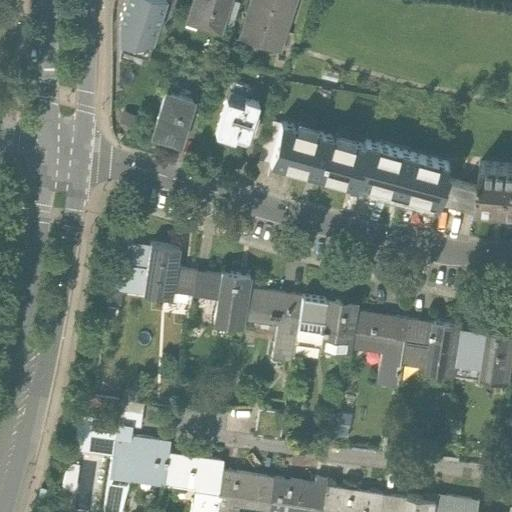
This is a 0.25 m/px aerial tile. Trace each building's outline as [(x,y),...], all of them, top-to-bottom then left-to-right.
[(147,54),(163,0),(124,0),(118,20),(118,46),(147,54)] [(192,0),(187,21),(218,30),(221,23),(227,0),(192,0)] [(228,0),(227,0),(221,23),(232,26),(239,3),(228,0)] [(291,0),(253,0),(244,31),(277,42),(278,42),(282,31),(285,20),(291,0)] [(295,36),(282,31),(278,42),(277,42),(268,71),(284,73),(295,36)] [(323,69),(320,81),(336,85),(339,74),(323,69)] [(191,100),(165,91),(152,134),(178,142),(191,100)] [(242,103),(226,98),(215,133),(232,138),(234,133),(246,137),(248,129),(249,130),(253,128),(257,115),(253,114),(257,102),(244,97),(242,103)] [(141,116),(124,111),(120,123),(137,128),(141,116)] [(257,159),(270,162),(280,124),(269,121),(257,159)] [(364,146),(280,124),(270,162),(270,163),(353,186),(354,182),(364,146)] [(364,146),(354,182),(437,204),(443,182),(448,165),(365,143),(364,146)] [(511,170),(479,167),(476,191),(474,211),(511,214),(511,170)] [(476,191),(443,182),(437,204),(474,214),(474,211),(476,191)] [(172,289),(176,265),(179,245),(118,237),(110,288),(171,297),(172,289)] [(243,318),(248,284),(250,274),(176,265),(172,289),(214,295),(211,321),(242,326),(243,318)] [(294,344),(300,292),(248,284),(243,318),(276,323),(270,358),(291,361),(294,344)] [(349,347),(355,308),(356,301),(300,292),(294,344),(348,351),(349,347)] [(401,365),(409,316),(355,308),(349,347),(382,352),(376,384),(397,387),(401,365)] [(462,347),(465,327),(465,324),(409,316),(401,365),(429,369),(428,371),(458,375),(460,357),(462,347)] [(511,361),(511,329),(491,326),(491,330),(465,327),(462,347),(482,350),(481,361),(479,379),(509,383),(511,361)] [(136,390),(123,388),(122,398),(134,400),(136,390)] [(139,425),(142,401),(134,400),(122,398),(118,397),(115,418),(131,423),(139,425)] [(111,451),(115,418),(78,412),(72,446),(111,451)] [(162,481),(167,450),(169,438),(129,432),(131,423),(115,418),(111,451),(101,508),(119,511),(128,476),(162,481)] [(212,511),(221,466),(222,458),(167,450),(162,481),(194,486),(190,511),(212,511)] [(272,474),(221,466),(212,511),(236,511),(238,504),(268,509),(272,474)] [(268,509),(267,511),(292,511),(292,510),(309,511),(323,511),(327,482),(328,477),(314,475),(313,480),(272,474),(268,509)] [(378,511),(382,490),(327,482),(323,511),(378,511)] [(433,511),(436,498),(382,490),(378,511),(433,511)] [(437,491),(436,498),(433,511),(488,511),(489,510),(477,508),(479,497),(437,491)]
